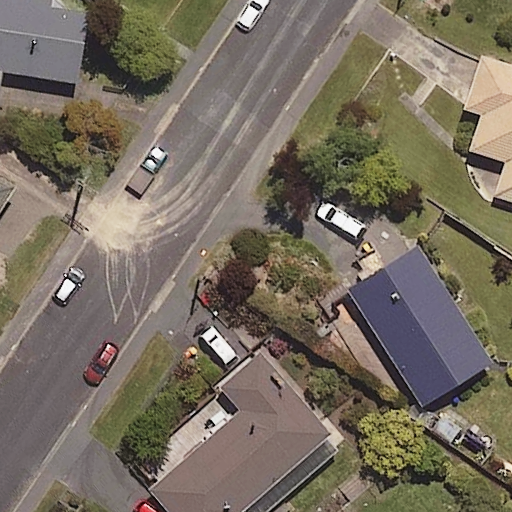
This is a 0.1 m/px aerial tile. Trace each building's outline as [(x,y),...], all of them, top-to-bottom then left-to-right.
[(79,83),(92,7),(50,0),(0,0),(0,92),(4,69),(79,83)] [(511,200),(511,64),(484,56),(467,108),(484,113),(473,149),(508,161),(497,196),(511,200)] [(0,214),(19,185),(0,172),(0,214)] [(423,406),(492,363),(420,245),(351,288),(423,406)] [(152,489),(171,511),(268,511),(342,449),(260,353),(219,388),(241,413),(195,452),(152,489)]
